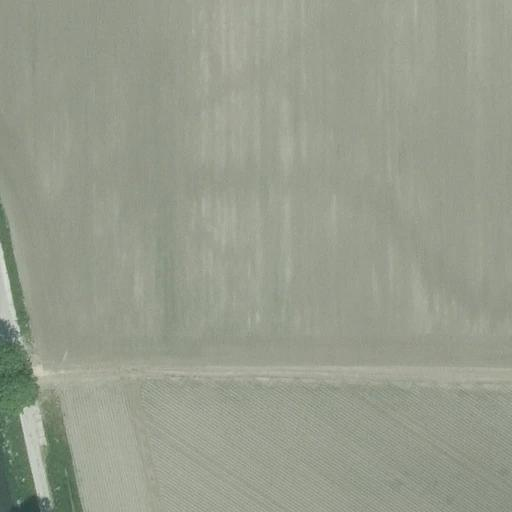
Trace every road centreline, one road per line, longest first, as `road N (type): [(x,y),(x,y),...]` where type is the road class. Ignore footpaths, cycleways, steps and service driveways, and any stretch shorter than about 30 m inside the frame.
road 1 (track): [(511,382),(10,377)]
road 2 (unclassified): [(40,511),(0,315)]
